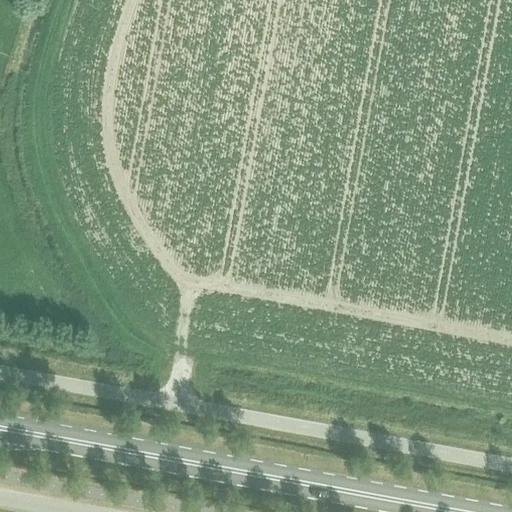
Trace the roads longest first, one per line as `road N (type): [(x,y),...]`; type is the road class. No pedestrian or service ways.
road 1 (unclassified): [(0,372),(511,466)]
road 2 (primary): [(465,511),(0,426)]
